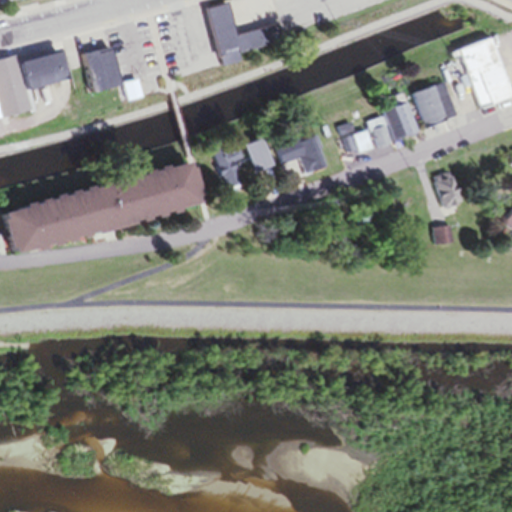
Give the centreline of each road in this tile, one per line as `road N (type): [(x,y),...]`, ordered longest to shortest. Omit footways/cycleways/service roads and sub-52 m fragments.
road 1 (residential): [(208,235),(511,117)]
road 2 (residential): [(0,35),(137,0)]
